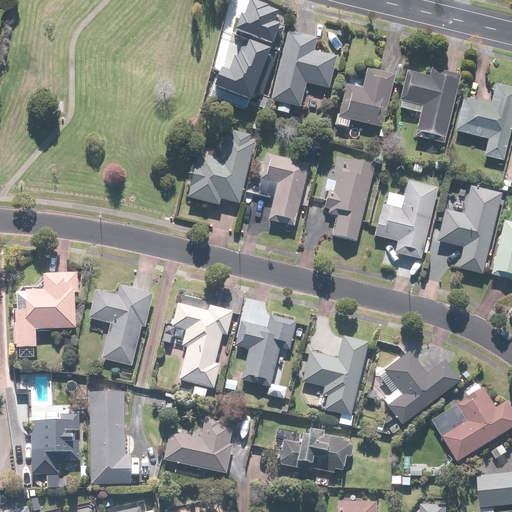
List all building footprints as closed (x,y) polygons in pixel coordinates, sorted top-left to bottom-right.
[(283,31),(262,23),(247,61),(232,55),(219,90),(243,99),(251,78),(257,81),(272,42),(278,44),(283,31)] [(318,39),(290,32),(273,102),(280,104),(278,111),(290,114),(292,107),(302,109),(308,83),(330,89),(338,57),(315,52),(318,39)] [(364,88),(347,85),(340,115),(339,115),(337,125),(349,128),(351,120),(384,127),(395,74),(368,68),(364,88)] [(443,143),(459,74),(433,68),(431,76),(409,71),(400,108),(423,113),(417,137),(443,143)] [(511,128),(511,87),(497,84),(492,105),(464,99),(457,132),(490,139),(486,157),(505,161),(511,128)] [(241,204),(256,143),(251,142),(253,135),(229,129),(222,159),(201,154),(191,198),(221,205),(222,199),(241,204)] [(309,163),(266,154),(258,193),(276,197),(271,222),(295,227),(309,163)] [(376,165),(356,160),(355,165),(352,164),(350,172),(341,170),(335,192),(332,191),(328,209),(331,209),(330,214),(339,216),(334,235),(358,241),(376,165)] [(438,188),(409,182),(403,209),(384,204),(377,236),(400,242),(397,255),(422,260),(438,188)] [(502,194),(472,187),(465,214),(447,210),(440,241),(464,247),(459,269),(483,275),(502,194)] [(511,222),(505,221),(493,276),(511,280),(511,222)] [(28,291),(20,291),(20,310),(18,310),(19,347),(38,347),(38,327),(78,327),(78,271),(46,272),(46,288),(28,288),(28,291)] [(146,326),(154,293),(122,286),(119,296),(98,291),(91,318),(113,323),(104,359),(133,366),(143,326),(146,326)] [(174,326),(167,325),(163,343),(178,346),(182,329),(188,330),(185,345),(190,347),(183,383),(217,390),(222,365),(217,364),(223,334),(229,335),(235,310),(211,305),(210,311),(179,304),(174,326)] [(292,357),(298,327),(271,322),(269,334),(242,329),(237,353),(249,355),(245,379),(273,385),(279,354),(292,357)] [(352,427),(370,342),(343,337),(338,359),(311,353),(305,383),(326,387),(323,399),(328,400),(326,410),(342,414),(340,424),(352,427)] [(463,380),(447,359),(428,374),(411,352),(379,375),(393,394),(384,401),(403,425),(463,380)] [(57,375),(43,374),(42,385),(56,385),(57,375)] [(228,374),(226,388),(238,390),(240,376),(228,374)] [(498,407),(483,383),(469,392),(473,397),(437,419),(462,459),(511,427),(511,405),(509,400),(498,407)] [(288,389),(272,385),(269,396),(285,400),(288,389)] [(126,455),(126,392),(92,392),(92,484),(133,484),(133,455),(126,455)] [(79,444),(68,443),(68,441),(75,441),(76,433),(68,433),(68,431),(80,431),(80,414),(51,413),(51,419),(33,419),(32,436),(41,436),(41,442),(33,441),(32,472),(60,473),(60,452),(79,452),(79,444)] [(202,436),(172,429),(165,460),(229,474),(235,444),(231,443),(235,425),(206,418),(202,436)] [(354,447),(350,440),(325,435),(325,431),(309,429),(308,433),(304,433),(302,444),(285,441),(282,456),(285,457),(283,464),(311,469),(312,462),(322,464),(320,471),(337,473),(337,468),(344,469),(347,456),(353,457),(354,447)] [(509,452),(504,444),(492,452),(498,460),(509,452)] [(424,467),(411,467),(411,476),(424,477),(424,467)] [(453,471),(435,469),(435,477),(439,477),(438,486),(451,488),(453,471)] [(511,473),(480,476),(483,507),(511,504),(511,473)] [(60,475),(48,475),(48,489),(60,489),(60,475)] [(379,511),(380,501),(343,501),(342,511),(379,511)]
